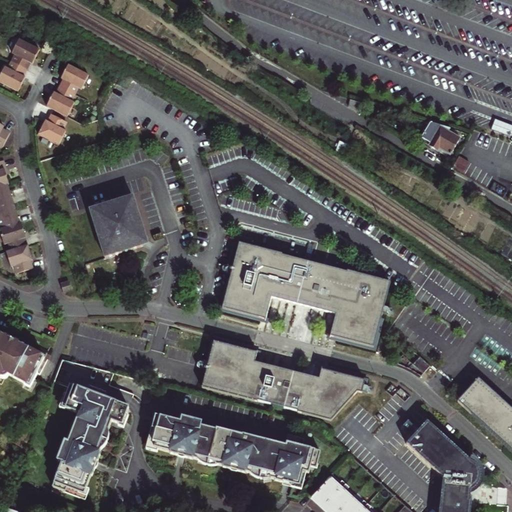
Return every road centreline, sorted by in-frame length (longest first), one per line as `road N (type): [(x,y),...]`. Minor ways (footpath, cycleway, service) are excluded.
road 1 (residential): [(511,470),(400,374),(160,311),(48,305)]
road 2 (residential): [(511,210),(254,60),(177,0)]
road 3 (residential): [(48,305),(51,246),(27,168),(24,113)]
